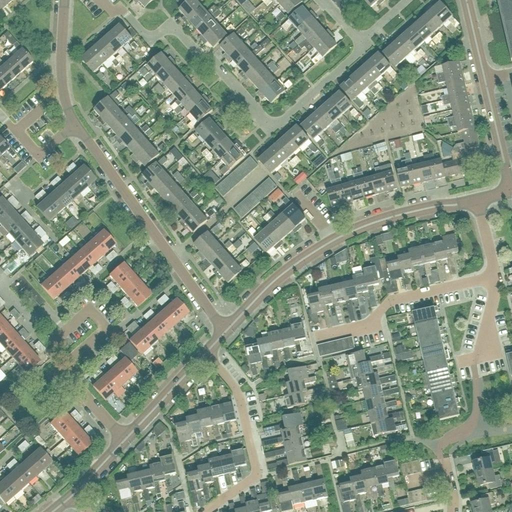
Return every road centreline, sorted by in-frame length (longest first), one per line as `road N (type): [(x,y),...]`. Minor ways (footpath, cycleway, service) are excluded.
road 1 (residential): [(101,0),(150,41),(172,24),(273,122),(359,51),(360,41)]
road 2 (residential): [(125,440),(65,371),(105,327),(89,309),(66,330),(49,312),(36,323),(0,283)]
road 3 (residential): [(224,331),(274,279),(335,238),(477,200)]
road 4 (residential): [(224,331),(75,123)]
road 5 (residential): [(203,511),(256,474),(238,397),(208,353)]
road 6 (residential): [(317,336),(373,324),(393,300),(495,277)]
road 7 (residential): [(75,123),(61,81),(63,0)]
road 8 (residential): [(125,440),(208,353)]
